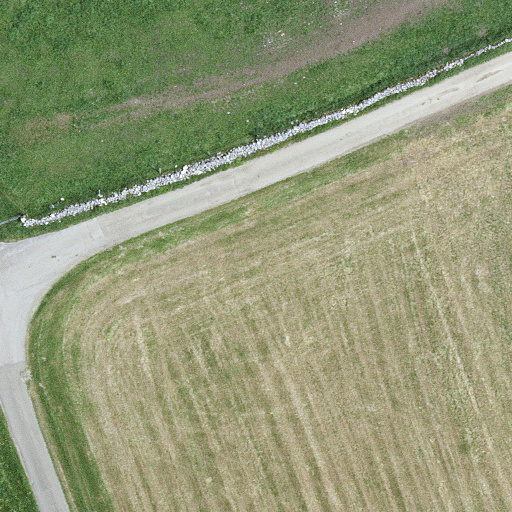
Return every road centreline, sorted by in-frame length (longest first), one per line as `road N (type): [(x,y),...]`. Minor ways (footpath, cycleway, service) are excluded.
road 1 (unclassified): [(0,277),(511,71)]
road 2 (unclassified): [(55,511),(0,352)]
